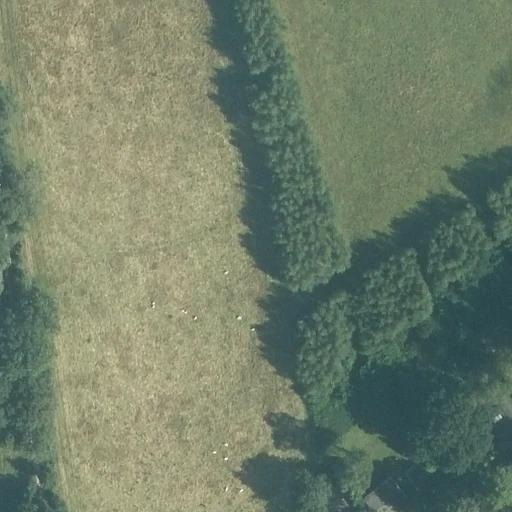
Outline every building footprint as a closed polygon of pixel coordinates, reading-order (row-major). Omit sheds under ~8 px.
[(492,393),(499,403),(507,413),(493,423),(502,435),(511,427),(511,393),(504,384),(492,393)] [(477,439),(485,449),(493,443),(485,433),(477,439)] [(413,471),(427,490),(439,481),(425,462),(413,471)] [(360,497),(371,511),(390,511),(407,500),(389,475),(360,497)] [(478,508),(481,511),(503,511),(484,488),(471,499),(478,508)]
